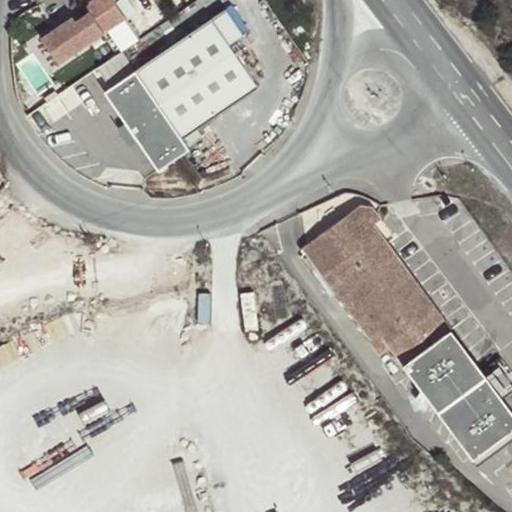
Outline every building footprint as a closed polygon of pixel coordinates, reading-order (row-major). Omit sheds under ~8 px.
[(183,139),(259,87),(230,45),(227,40),(241,30),(226,8),(110,87),(164,166),(190,149),(183,139)] [(41,39),(58,64),(105,32),(91,11),(78,19),(65,29),(62,24),(41,39)] [(65,29),(78,19),(77,18),(76,17),(75,17),(72,16),(70,16),(68,17),(66,18),(65,19),(64,20),(63,22),(62,23),(62,24),(65,29)] [(241,30),(227,40),(230,45),(244,34),(241,30)] [(360,204),(302,247),(373,341),(380,336),(418,387),(477,465),(511,440),(511,420),(451,328),(374,223),(371,219),(378,214),(373,206),(360,204)] [(371,219),(374,223),(381,218),(378,214),(371,219)]
